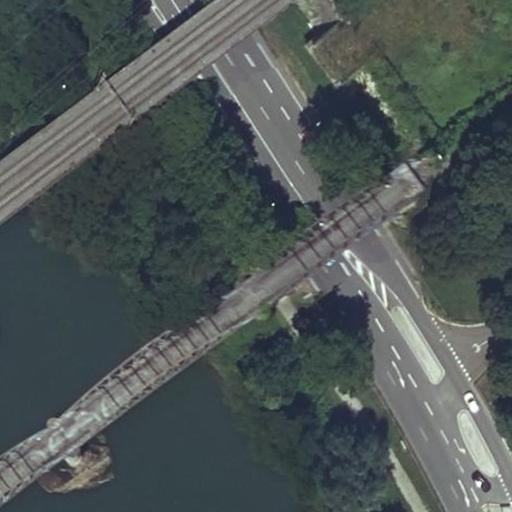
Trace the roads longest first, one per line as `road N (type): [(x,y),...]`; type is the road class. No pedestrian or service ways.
road 1 (secondary): [(130,0),(336,276)]
road 2 (secondary): [(450,364),(321,172),(251,99)]
road 3 (secondary): [(336,276),(441,460)]
road 4 (secondary): [(251,99),(336,276)]
road 5 (secondary): [(511,479),(450,364)]
